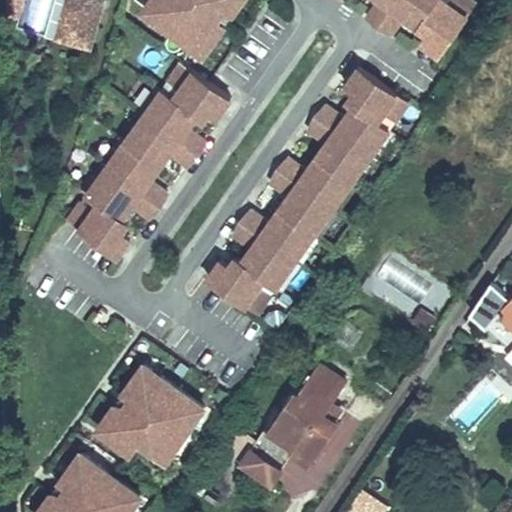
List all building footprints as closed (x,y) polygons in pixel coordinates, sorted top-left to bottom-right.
[(65,0),(59,25),(93,34),(101,0),(4,0),(5,15),(19,16),(22,0),(65,0)] [(65,0),(61,0),(53,34),(91,44),(93,34),(59,25),(65,0)] [(213,0),(227,10),(234,0),(145,0),(140,7),(198,50),(220,20),(193,0),(213,0)] [(193,0),(220,20),(227,10),(213,0),(193,0)] [(373,0),(364,13),(389,31),(402,12),(424,28),(431,32),(425,41),(438,50),(472,0),(471,0),(373,0)] [(431,32),(424,28),(419,37),(425,41),(431,32)] [(64,216),(112,254),(122,241),(114,235),(119,229),(125,220),(119,216),(129,203),(146,216),(165,192),(148,179),(169,152),(186,165),(204,141),(187,128),(197,115),(203,120),(209,111),(214,105),(222,111),(232,99),(184,62),(169,81),(181,89),(175,97),(163,88),(85,190),(96,199),(90,207),(79,198),(64,216)] [(212,260),(202,273),(252,309),(265,290),(254,282),(260,274),(271,282),(386,126),(374,117),(380,109),(391,118),(405,99),(355,64),(346,76),(355,82),(350,89),(344,97),(350,102),(341,115),(323,102),(305,126),(323,139),(303,167),(285,154),(267,178),(285,191),(264,219),(247,206),(229,230),(247,243),(237,256),(231,251),(225,260),(220,267),(212,260)] [(355,82),(346,76),(342,83),(350,89),(355,82)] [(209,111),(217,118),(222,111),(214,105),(209,111)] [(114,235),(122,241),(127,235),(119,229),(114,235)] [(225,260),(216,254),(212,260),(220,267),(225,260)] [(511,288),(493,311),(511,327),(511,288)] [(114,391),(96,416),(129,440),(137,429),(162,448),(201,395),(143,352),(121,382),(152,405),(145,414),(114,391)] [(286,391),(278,385),(223,462),(254,484),(273,456),(298,474),(334,423),(319,413),(341,384),(308,360),(286,391)] [(152,405),(121,382),(114,391),(145,414),(152,405)] [(31,504),(41,511),(114,511),(136,484),(78,441),(56,470),(87,494),(80,503),(49,480),(31,504)] [(56,470),(49,480),(80,503),(87,494),(56,470)]
